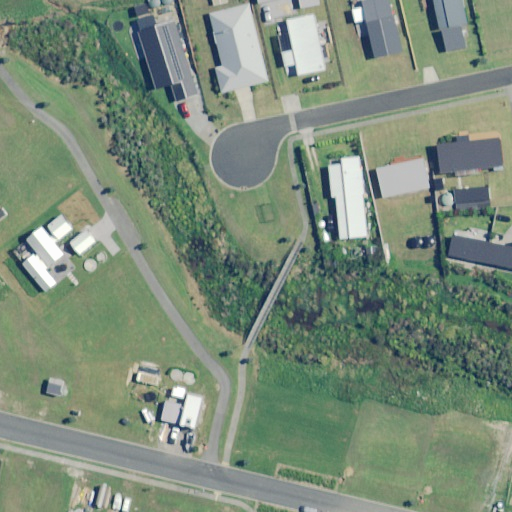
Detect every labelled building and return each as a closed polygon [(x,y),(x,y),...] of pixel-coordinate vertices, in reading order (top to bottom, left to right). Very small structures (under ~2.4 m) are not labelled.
[(468,21),(462,0),(435,0),(448,49),(465,45),(460,23),(468,21)] [(268,82),(249,5),(210,15),(223,67),(215,69),(222,94),(268,82)] [(326,71),(314,15),(287,21),(294,51),(283,53),(286,67),(296,65),(299,76),(326,71)] [(438,140),(441,170),(503,164),(500,135),(438,140)] [(337,194),(341,235),(366,233),(359,155),(328,158),(332,194),(337,194)] [(511,245),(454,233),(449,254),(511,267),(511,245)]
